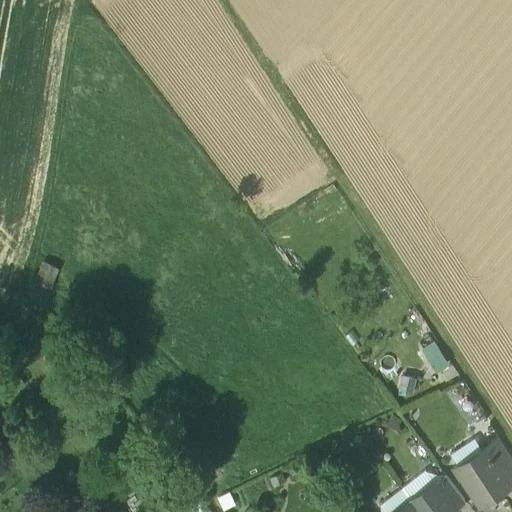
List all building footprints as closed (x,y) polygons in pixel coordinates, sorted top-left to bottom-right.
[(441,368),(453,362),(440,339),(428,345),(441,368)] [(511,480),(511,466),(495,440),(484,447),(508,483),(511,480)] [(484,447),(456,465),(481,503),(509,484),(508,483),(484,447)] [(465,500),(444,474),(435,481),(434,482),(455,508),(465,500)] [(434,482),(435,481),(434,480),(410,498),(420,511),(455,511),(457,511),(455,508),(434,482)] [(420,511),(410,498),(391,511),(420,511)] [(181,511),(180,511),(205,511),(197,500),(181,511)]
